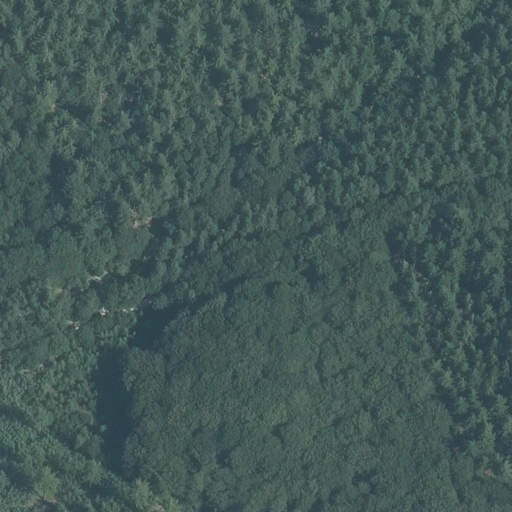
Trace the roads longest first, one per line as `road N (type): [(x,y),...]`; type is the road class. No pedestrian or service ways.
road 1 (track): [(0,358),(332,245),(448,216),(511,210)]
road 2 (track): [(0,288),(228,202),(337,141)]
road 3 (track): [(0,29),(107,319)]
road 4 (track): [(337,141),(411,93),(511,8)]
road 5 (track): [(289,0),(337,141)]
